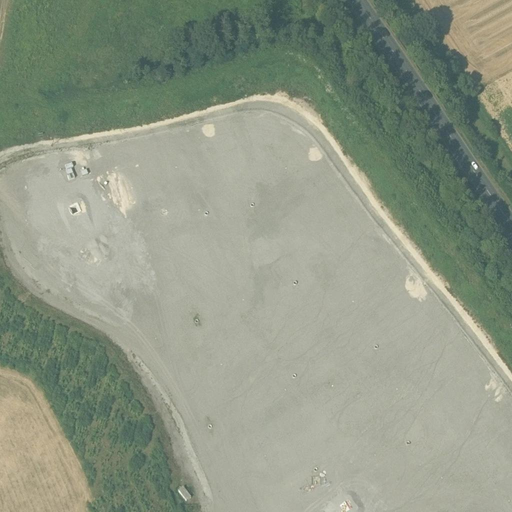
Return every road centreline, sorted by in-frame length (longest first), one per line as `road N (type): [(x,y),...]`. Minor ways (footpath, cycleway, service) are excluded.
road 1 (primary): [(511,232),(350,0)]
road 2 (track): [(511,167),(399,0)]
